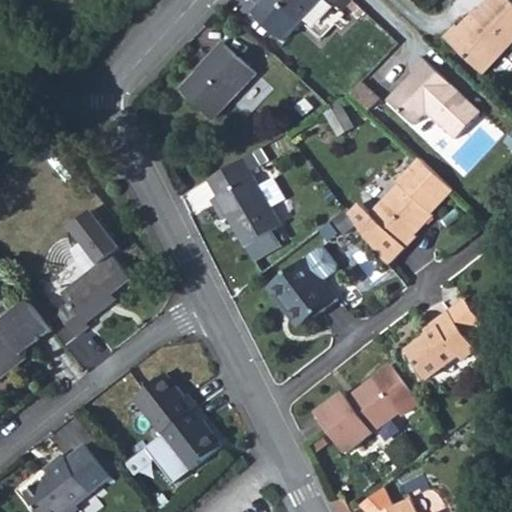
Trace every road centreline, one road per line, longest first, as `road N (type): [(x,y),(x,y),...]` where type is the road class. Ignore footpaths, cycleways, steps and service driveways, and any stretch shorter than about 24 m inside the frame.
road 1 (residential): [(211,304),(111,105),(115,87),(196,0)]
road 2 (residential): [(265,411),(495,233)]
road 3 (residential): [(211,304),(159,332),(0,454)]
